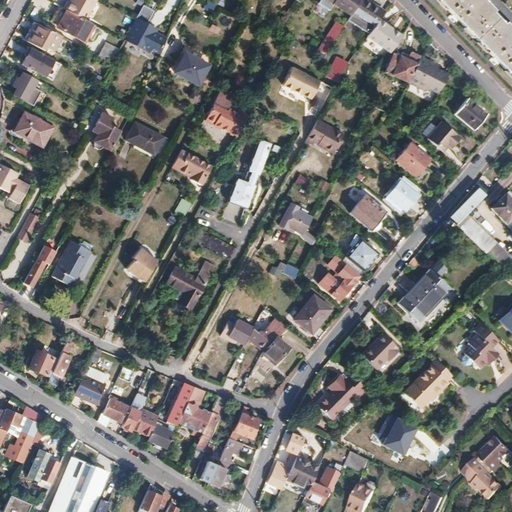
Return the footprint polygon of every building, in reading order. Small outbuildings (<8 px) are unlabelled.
[(72,0),(66,11),(85,21),(96,0),(72,0)] [(335,0),(333,3),(350,14),(351,12),(359,0),(335,0)] [(379,19),(384,12),(365,0),(359,0),(351,12),(373,27),(379,19)] [(438,0),(511,77),(511,30),(504,22),(502,24),(491,12),(493,10),(482,0),(438,0)] [(146,27),(148,24),(146,23),(152,11),(142,5),(135,17),(134,19),(123,40),(136,46),(146,27)] [(58,6),(53,17),(59,21),(60,20),(61,21),(62,19),(61,19),(65,10),(58,6)] [(66,11),(65,10),(61,19),(62,19),(61,21),(60,20),(59,21),(53,17),(50,24),(84,42),(93,24),(85,21),(66,11)] [(388,52),(401,36),(379,19),(373,27),(367,36),(388,52)] [(315,50),(325,54),(342,26),(335,22),(334,24),(327,33),(321,43),(311,39),(307,46),(315,50)] [(44,48),(52,52),(61,36),(53,31),(52,33),(35,25),(26,41),(43,50),(44,48)] [(158,55),(165,38),(152,31),(146,27),(136,46),(139,48),(142,50),(144,47),(157,54),(158,55)] [(287,37),(284,42),(292,46),(295,40),(287,37)] [(171,71),(195,83),(209,56),(180,41),(176,49),(181,52),(171,71)] [(118,49),(106,42),(98,56),(111,63),(118,49)] [(21,64),(35,72),(36,71),(44,75),(52,60),(29,48),(21,64)] [(415,64),(418,58),(409,54),(407,57),(400,53),(398,58),(392,55),(385,71),(406,82),(406,81),(415,64)] [(434,69),(430,67),(431,64),(418,58),(415,64),(406,81),(406,82),(424,90),(430,90),(430,89),(437,92),(446,75),(434,69)] [(337,81),(346,64),(335,59),(326,76),(337,81)] [(303,73),(289,66),(280,85),(309,98),(318,80),(303,73)] [(14,86),(28,93),(36,79),(22,72),(14,86)] [(222,91),(219,90),(212,103),(215,104),(222,91)] [(229,105),(233,97),(222,91),(215,104),(226,110),(229,105)] [(91,99),(84,95),(80,103),(87,107),(91,99)] [(485,114),(466,98),(452,114),(472,131),(485,114)] [(212,103),(203,119),(206,121),(215,104),(212,103)] [(206,121),(214,125),(217,127),(226,110),(215,104),(206,121)] [(226,110),(217,127),(234,136),(246,114),(229,105),(226,110)] [(39,146),(50,126),(21,111),(16,118),(18,119),(11,131),(39,146)] [(109,123),(113,117),(101,111),(91,130),(96,132),(92,140),(94,140),(93,142),(93,143),(93,145),(94,145),(99,148),(100,148),(102,147),(103,146),(103,145),(110,149),(117,136),(120,129),(109,123)] [(331,152),(342,132),(316,118),(305,139),(311,143),(313,141),(321,145),(320,146),(331,152)] [(447,146),(456,136),(436,120),(422,136),(438,150),(444,143),(447,146)] [(161,136),(132,122),(123,139),(151,154),(161,136)] [(266,125),(262,133),(276,139),(280,131),(266,125)] [(269,142),(256,138),(242,179),(234,177),(226,200),(246,206),(254,183),(252,183),(255,173),(258,174),(269,142)] [(414,176),(429,159),(408,142),(394,159),(414,176)] [(215,166),(182,149),(172,168),(205,184),(215,166)] [(11,187),(14,189),(11,195),(9,198),(18,203),(27,186),(15,179),(17,175),(0,164),(0,189),(7,193),(11,187)] [(415,192),(400,179),(384,197),(400,210),(415,192)] [(324,194),(329,183),(321,180),(316,191),(324,194)] [(464,215),(482,197),(476,190),(449,218),(451,220),(447,224),(451,228),(454,226),(464,215)] [(511,196),(508,192),(491,210),(511,230),(511,196)] [(370,230),(384,214),(363,196),(349,212),(370,230)] [(187,212),(189,204),(179,201),(177,209),(187,212)] [(29,235),(42,211),(33,206),(20,230),(29,235)] [(283,229),(284,226),(300,235),(303,230),(310,217),(294,208),(291,214),(284,210),(276,225),(283,229)] [(464,215),(454,226),(502,271),(511,261),(511,250),(507,256),(464,215)] [(305,231),(301,237),(311,245),(316,239),(305,231)] [(203,232),(197,244),(208,250),(214,238),(203,232)] [(234,248),(214,238),(208,250),(227,260),(234,248)] [(361,271),(376,253),(358,238),(343,257),(361,271)] [(69,242),(50,276),(70,287),(89,253),(69,242)] [(39,253),(45,257),(50,247),(44,243),(39,253)] [(144,281),(156,259),(149,256),(140,248),(132,257),(134,259),(126,269),(126,270),(127,270),(127,271),(128,271),(128,272),(129,273),(130,273),(130,274),(131,274),(132,275),(133,275),(134,276),(135,276),(136,276),(137,276),(138,276),(139,276),(140,279),(144,281)] [(25,297),(46,257),(45,257),(39,253),(17,293),(25,297)] [(443,267),(434,258),(392,300),(414,322),(448,288),(435,275),(443,267)] [(412,268),(417,263),(412,258),(407,263),(412,268)] [(278,259),(270,273),(277,277),(280,271),(293,279),(298,270),(278,259)] [(193,277),(179,304),(187,308),(211,266),(202,261),(193,277)] [(171,286),(180,270),(171,265),(162,281),(171,286)] [(318,284),(338,300),(358,276),(348,268),(345,272),(340,268),(332,277),(327,273),(318,284)] [(179,304),(193,277),(180,270),(171,286),(172,286),(167,294),(175,299),(174,301),(179,304)] [(293,318),(306,329),(315,319),(319,321),(328,310),(311,296),(293,318)] [(511,304),(504,311),(506,313),(508,315),(500,324),(511,335),(511,304)] [(506,313),(497,322),(500,324),(508,315),(506,313)] [(240,344),(249,326),(233,317),(230,323),(224,319),(216,334),(223,338),(224,335),(240,344)] [(319,321),(315,319),(306,329),(310,332),(319,321)] [(273,364),(287,348),(275,338),(280,333),(270,324),(259,337),(269,346),(261,354),(273,364)] [(487,365),(496,356),(490,349),(496,342),(478,325),(470,332),(473,335),(465,344),(468,347),(461,354),(480,372),(487,365)] [(394,349),(377,332),(355,353),(372,370),(386,357),(387,359),(394,352),(393,350),(394,349)] [(73,338),(67,335),(57,360),(49,378),(47,383),(56,386),(68,357),(65,356),(73,338)] [(49,378),(57,360),(36,350),(28,368),(49,378)] [(489,367),(498,358),(496,356),(487,365),(489,367)] [(431,396),(433,398),(445,386),(443,384),(450,377),(432,360),(426,366),(427,367),(401,393),(417,409),(426,401),(431,396)] [(240,381),(245,369),(232,364),(227,376),(240,381)] [(101,385),(105,375),(85,366),(81,376),(101,385)] [(362,389),(348,375),(341,381),(336,377),(324,389),(327,392),(313,405),(327,420),(353,394),(354,396),(362,389)] [(103,386),(101,385),(81,376),(72,396),(95,406),(100,394),(103,386)] [(192,387),(183,383),(164,428),(158,425),(164,419),(161,412),(159,411),(157,415),(148,437),(146,441),(165,450),(176,425),(192,387)] [(192,387),(176,425),(192,432),(190,437),(198,440),(210,413),(201,409),(200,411),(195,409),(193,405),(199,403),(204,392),(192,387)] [(107,398),(107,397),(100,394),(95,406),(102,409),(107,398)] [(135,394),(120,427),(130,432),(131,429),(141,407),(144,399),(135,394)] [(96,422),(105,427),(109,418),(119,422),(126,406),(111,400),(112,397),(108,395),(107,397),(107,398),(108,399),(101,415),(100,414),(96,422)] [(203,448),(217,417),(219,418),(227,401),(217,397),(210,413),(198,440),(189,459),(199,463),(203,455),(205,449),(203,448)] [(195,409),(200,411),(201,409),(203,406),(199,403),(193,405),(195,409)] [(148,437),(157,415),(141,407),(131,429),(148,437)] [(235,423),(254,430),(257,421),(242,414),(245,408),(242,407),(235,423)] [(0,446),(7,429),(9,423),(22,428),(19,436),(18,439),(20,440),(12,457),(9,455),(4,466),(20,473),(43,418),(29,410),(26,418),(4,409),(3,412),(1,418),(0,419),(0,446)] [(419,429),(397,417),(382,445),(404,456),(419,429)] [(9,423),(7,429),(19,436),(22,428),(9,423)] [(250,439),(254,430),(235,423),(228,439),(230,440),(234,432),(250,439)] [(295,455),(303,439),(292,433),(285,451),(290,453),(284,465),(276,462),(267,483),(280,489),(284,480),(290,468),(295,456),(295,455)] [(495,436),(477,455),(493,471),(495,473),(502,466),(499,463),(510,451),(495,436)] [(234,444),(229,454),(235,457),(241,444),(230,440),(228,439),(227,441),(234,444)] [(226,462),(229,454),(234,444),(227,441),(217,462),(230,468),(232,465),(226,462)] [(47,511),(91,511),(108,473),(95,467),(97,463),(81,457),(88,446),(81,442),(69,461),(47,511)] [(205,449),(203,455),(208,457),(214,444),(209,442),(205,449)] [(50,484),(59,463),(48,459),(49,455),(39,451),(28,477),(38,481),(39,479),(50,484)] [(344,464),(363,473),(366,467),(367,464),(368,462),(349,452),(344,464)] [(477,455),(472,459),(488,475),(493,471),(477,455)] [(290,468),(284,480),(306,489),(310,481),(317,466),(295,456),(290,468)] [(499,486),(488,475),(472,459),(460,471),(471,482),(469,484),(474,490),(477,487),(487,498),(499,486)] [(207,484),(215,466),(206,462),(204,467),(202,466),(200,470),(202,471),(198,480),(207,484)] [(222,475),(224,470),(215,466),(207,484),(216,488),(220,479),(223,481),(225,476),(222,475)] [(368,501),(376,483),(361,476),(353,494),(368,501)] [(306,489),(303,496),(319,504),(326,489),(310,481),(306,489)] [(144,511),(145,511),(147,511),(158,511),(167,495),(160,491),(158,496),(146,490),(135,511),(144,511)] [(425,511),(433,511),(441,496),(434,493),(425,511)] [(29,511),(31,507),(9,498),(5,508),(3,511),(29,511)] [(105,511),(104,511),(108,503),(100,499),(93,511),(105,511)]
